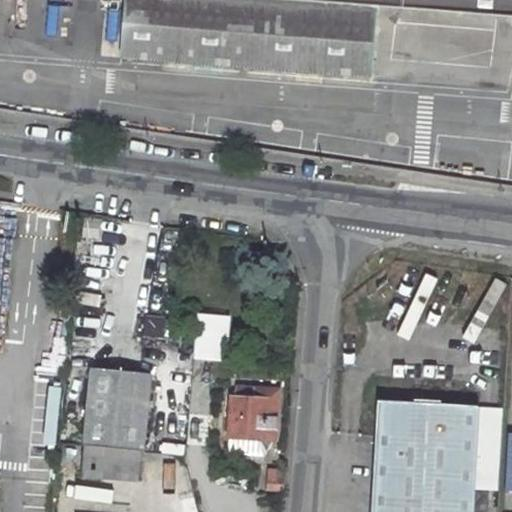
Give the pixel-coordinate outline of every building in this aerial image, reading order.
[(380,7),(511,17),(511,0),(130,0),(126,60),(374,78),(380,7)] [(228,353),(228,313),(192,313),(192,353),(228,353)] [(91,370),(85,446),(145,452),(151,376),(91,370)] [(55,386),(36,385),(35,444),(54,444),(55,386)] [(232,397),(229,436),(229,454),(267,456),(274,439),(275,428),(278,428),(279,397),(269,396),(270,390),(239,388),(238,398),(232,397)] [(379,402),(372,511),(488,511),(489,492),(476,491),(480,407),(379,402)] [(480,407),(476,491),(489,492),(500,493),(505,408),(480,407)] [(145,452),(85,446),(83,476),(143,481),(145,452)] [(287,472),(273,471),(271,489),(285,490),(287,472)]
